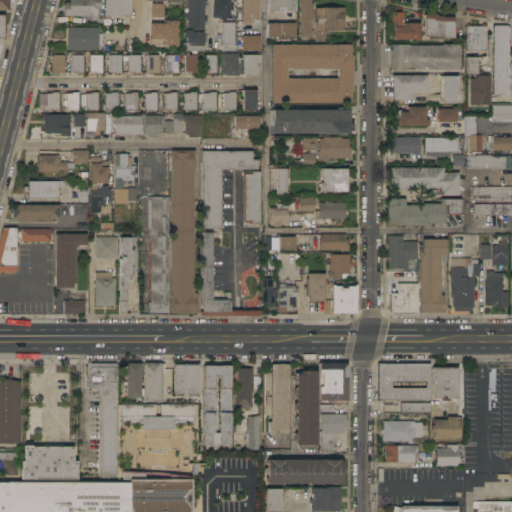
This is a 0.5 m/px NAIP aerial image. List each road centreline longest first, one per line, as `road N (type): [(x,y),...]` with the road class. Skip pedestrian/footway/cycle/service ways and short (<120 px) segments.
road 1 (residential): [(365,511),(374,0)]
road 2 (secondary): [(0,341),(176,341)]
road 3 (secondary): [(3,143),(41,0)]
